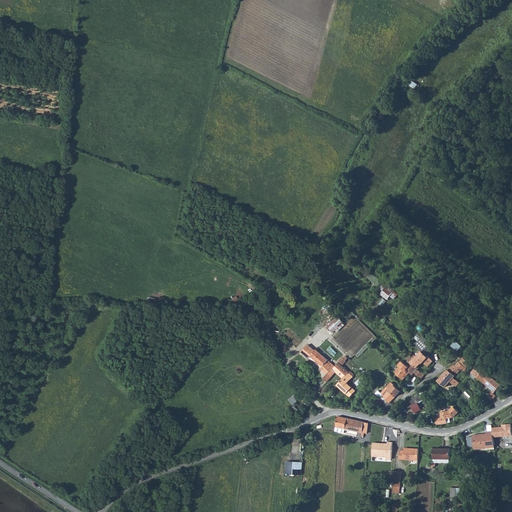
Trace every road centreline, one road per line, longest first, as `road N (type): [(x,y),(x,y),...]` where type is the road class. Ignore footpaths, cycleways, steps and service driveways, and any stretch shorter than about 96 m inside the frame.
road 1 (unclassified): [(100,511),(135,484),(322,415),(383,420)]
road 2 (track): [(322,415),(272,344),(267,292),(279,272)]
road 3 (unclassified): [(383,420),(447,431),(511,398)]
